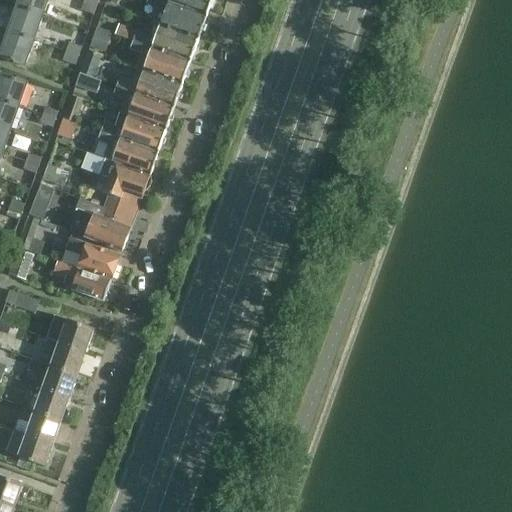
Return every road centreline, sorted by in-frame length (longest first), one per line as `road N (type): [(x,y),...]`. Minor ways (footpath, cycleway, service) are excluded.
road 1 (residential): [(66,511),(252,0)]
road 2 (primary): [(169,511),(351,0)]
road 3 (primary): [(304,0),(123,511)]
